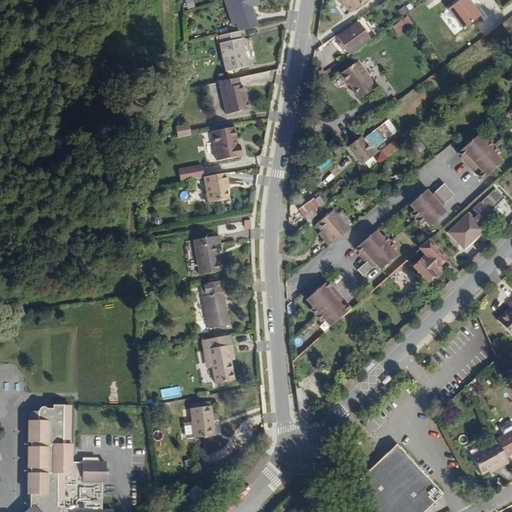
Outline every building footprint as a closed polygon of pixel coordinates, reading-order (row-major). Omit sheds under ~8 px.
[(238,33),(258,28),(251,8),(259,6),(257,0),(229,0),(238,33)] [(337,0),(342,6),(343,5),(351,16),(370,2),(367,0),(337,0)] [(471,0),(458,0),(450,7),(465,27),(482,15),(471,0)] [(412,28),(408,22),(393,32),(398,39),(412,28)] [(343,54),(347,60),(368,45),(356,27),(335,42),(340,49),(343,54)] [(248,69),(238,33),(219,38),(227,75),(248,69)] [(373,92),(356,67),(338,80),(345,89),(347,88),(358,103),(373,92)] [(241,87),(239,79),(220,85),(228,117),(251,110),(249,102),(246,102),(244,94),(242,87),(241,87)] [(218,83),(210,85),(212,96),(221,95),(218,83)] [(178,138),(191,135),(189,124),(176,127),(178,138)] [(238,143),(235,130),(212,135),(218,165),(243,160),(241,149),(239,149),(237,150),(235,143),(238,143)] [(478,177),(477,179),(481,184),(502,166),(496,158),(498,156),(487,144),(485,146),(479,138),(458,157),(463,162),(464,160),(466,163),(465,165),(474,177),(476,175),(478,177)] [(356,149),(353,146),(338,157),(351,175),(366,163),(363,160),(371,154),(364,144),(356,149)] [(183,185),(206,180),(203,169),(180,174),(183,185)] [(231,186),(228,175),(206,180),(211,206),(231,201),(228,186),(231,186)] [(434,196),(444,208),(454,199),(444,188),(434,196)] [(445,216),(441,210),(431,199),(427,193),(409,208),(414,213),(410,216),(421,228),(424,225),(429,230),(445,216)] [(431,199),(441,210),(444,208),(434,196),(431,199)] [(303,227),(322,212),(313,201),(294,216),(303,227)] [(331,246),(351,230),(335,211),(319,225),(324,232),(329,237),(326,240),(331,246)] [(483,234),(468,217),(446,238),(462,255),(483,234)] [(364,257),(362,259),(367,265),(358,272),(363,279),(373,270),(368,264),(371,262),(376,267),(380,272),(397,258),(393,253),(395,250),(385,238),(382,240),(376,233),(355,252),(360,257),(362,255),(364,257)] [(225,246),(223,239),(200,244),(207,278),(227,274),(222,247),(225,246)] [(446,260),(430,243),(421,250),(426,257),(414,268),(430,284),(433,281),(436,280),(442,275),(437,269),(446,260)] [(459,274),(451,266),(446,273),(453,281),(459,274)] [(230,326),(219,283),(200,287),(209,331),(230,326)] [(324,322),(330,330),(351,312),(346,306),(345,308),(343,306),(344,304),(334,292),(332,294),(330,291),(332,289),(327,284),(307,302),(313,310),(311,313),(321,325),(324,322)] [(511,299),(511,301),(511,305),(510,307),(497,320),(511,336),(511,299)] [(230,338),(203,343),(208,371),(215,371),(217,387),(235,383),(231,362),(229,357),(234,356),(230,338)] [(296,383),(294,385),(299,409),(308,399),(299,389),(296,390),(296,383)] [(437,395),(432,399),(441,408),(445,404),(437,395)] [(308,399),(299,409),(301,415),(303,419),(305,421),(308,420),(318,410),(308,399)] [(113,511),(114,511),(101,511),(101,481),(107,481),(107,463),(74,462),(75,444),(72,444),(72,406),(54,405),(54,408),(52,408),(50,405),(47,404),(44,404),(41,405),(40,407),(40,412),(32,413),(32,422),(29,422),(29,442),(32,442),(32,447),(29,447),(29,467),(32,467),(32,475),(28,475),(28,495),(31,495),(32,511),(30,511),(113,511)] [(212,409),(193,413),(195,427),(187,428),(190,443),(217,438),(212,409)] [(511,430),(498,438),(507,457),(511,453),(511,430)] [(507,457),(498,438),(492,442),(494,445),(473,456),(482,473),(487,470),(503,461),(504,465),(510,462),(507,457)] [(347,489),(356,511),(424,511),(434,503),(444,494),(397,444),(386,454),(347,489)] [(489,473),(504,465),(503,461),(487,470),(489,473)] [(171,511),(200,484),(196,480),(163,511),(171,511)] [(200,511),(215,498),(210,494),(191,511),(200,511)]
